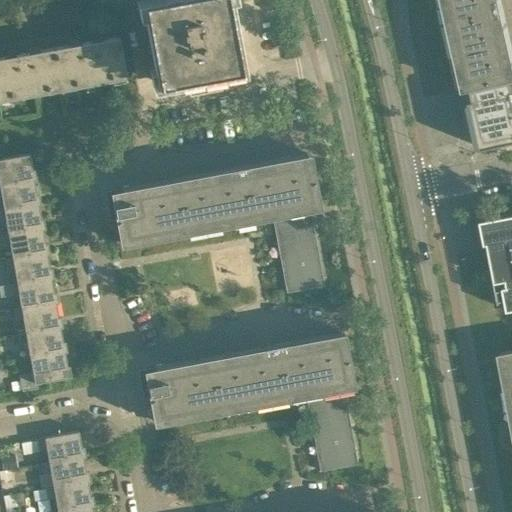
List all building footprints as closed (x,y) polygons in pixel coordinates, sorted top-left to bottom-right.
[(179,0),(179,1),(153,5),(160,40),(153,41),(160,77),(225,65),(231,50),(221,0),(179,0)] [(511,77),(511,62),(497,0),(445,0),(466,88),(471,87),(511,77)] [(0,100),(126,78),(118,35),(0,56),(0,100)] [(511,136),(511,77),(471,87),(476,108),(472,109),(475,123),(479,122),(484,143),(511,136)] [(29,154),(0,159),(0,185),(0,186),(34,180),(29,154)] [(271,216),(308,209),(318,207),(318,208),(319,208),(310,155),(308,155),(308,156),(129,189),(129,190),(111,193),(119,240),(268,213),(269,216),(271,216)] [(0,185),(0,195),(2,196),(4,210),(38,204),(34,180),(0,186),(0,185)] [(38,204),(4,210),(0,211),(0,220),(6,220),(9,234),(9,235),(42,229),(38,204)] [(313,235),(308,209),(271,216),(276,242),(313,235)] [(511,213),(480,220),(485,243),(489,243),(496,281),(506,279),(507,285),(503,286),(507,310),(511,308),(511,213)] [(9,235),(9,234),(1,235),(1,237),(0,237),(0,246),(10,244),(13,258),(13,259),(46,253),(42,229),(9,235)] [(318,259),(313,235),(276,242),(280,266),(318,259)] [(13,259),(13,258),(6,261),(7,270),(15,269),(17,283),(51,278),(46,253),(13,259)] [(322,285),(318,259),(280,266),(285,292),(322,285)] [(17,283),(0,285),(0,292),(1,296),(19,293),(22,307),(22,308),(55,302),(51,278),(17,283)] [(22,308),(22,307),(13,309),(15,319),(23,318),(26,332),(26,333),(59,327),(55,302),(22,308)] [(26,333),(26,332),(18,333),(20,344),(28,343),(30,357),(64,351),(59,327),(26,333)] [(304,395),(342,388),(352,386),(352,387),(353,387),(343,333),(342,334),(162,367),(163,369),(144,373),(153,419),(302,392),(302,395),(304,395)] [(511,350),(500,352),(511,413),(511,350)] [(30,357),(33,373),(19,375),(22,391),(37,388),(36,382),(68,377),(64,351),(30,357)] [(346,413),(342,388),(304,395),(309,420),(346,413)] [(351,437),(346,413),(309,420),(314,444),(351,437)] [(78,431),(44,437),(36,438),(38,449),(46,447),(49,462),(49,463),(82,457),(78,431)] [(356,463),(351,437),(314,444),(318,470),(356,463)] [(11,455),(1,457),(3,469),(14,467),(11,455)] [(49,463),(49,462),(41,463),(43,473),(51,472),(53,486),(54,488),(87,482),(82,457),(49,463)] [(60,511),(92,506),(87,482),(54,488),(53,486),(45,487),(47,498),(55,496),(58,510),(57,511),(60,511)] [(15,493),(3,495),(5,508),(17,506),(15,493)]
